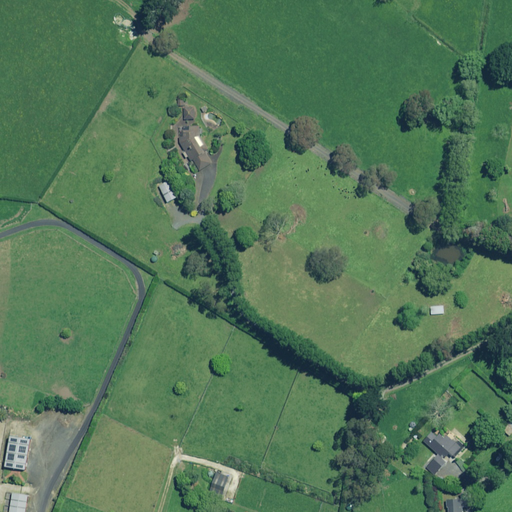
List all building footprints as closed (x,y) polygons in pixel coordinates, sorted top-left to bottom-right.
[(194,119),(195,108),(185,108),(184,119),(194,119)] [(187,162),(192,159),(199,171),(213,163),(205,149),(199,141),(200,126),(182,125),(181,137),(174,142),(187,162)] [(178,197),(170,181),(159,186),(168,203),(178,197)] [(444,314),(443,306),(430,307),(431,315),(444,314)] [(511,419),(502,430),(509,436),(511,433),(511,419)] [(456,459),(466,447),(459,440),(456,437),(453,440),(448,435),(445,438),(438,432),(428,444),(440,455),(439,456),(427,468),(435,475),(447,462),(443,459),(445,456),(447,457),(450,453),(456,459)] [(30,440),(10,437),(6,467),(26,470),(30,440)] [(25,511),(28,496),(13,494),(9,511),(25,511)] [(470,507),(470,499),(447,500),(447,511),(463,511),(463,507),(470,507)]
